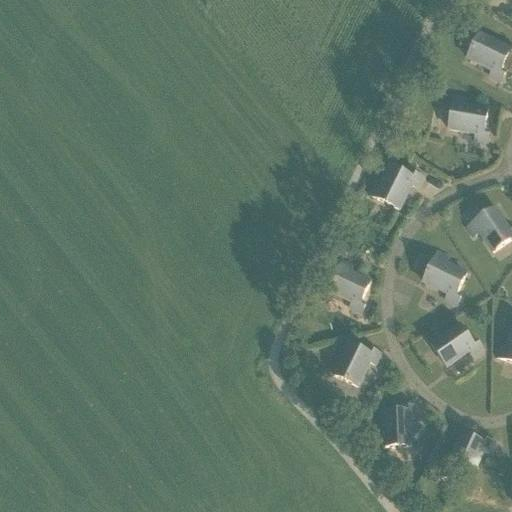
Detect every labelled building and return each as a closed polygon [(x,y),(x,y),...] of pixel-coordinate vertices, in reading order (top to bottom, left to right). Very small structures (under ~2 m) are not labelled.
[(493,72),(490,78),(502,84),(506,75),(502,72),(511,52),(481,37),(469,60),(493,72)] [(488,144),(490,135),(485,134),(489,112),(465,107),(466,100),(455,99),(450,131),(477,136),(475,142),(488,144)] [(423,179),(414,174),(412,179),(392,169),(381,190),(375,187),(370,197),(400,212),(412,187),(418,190),(423,179)] [(511,232),(511,234),(496,211),(468,229),(475,239),(480,235),(494,255),(511,242),(511,232)] [(458,308),(462,299),(458,296),(467,276),(446,266),(449,259),(439,255),(424,284),(449,296),(446,302),(458,308)] [(362,316),(366,307),(362,305),(371,284),(350,274),(353,268),(343,263),(329,293),(353,304),(351,310),(362,316)] [(484,351),(478,343),(474,346),(461,327),(442,341),(438,335),(429,342),(448,369),(470,353),(474,359),(484,351)] [(511,337),(507,351),(501,349),(497,359),(511,364),(511,337)] [(370,364),(376,367),(381,356),(372,352),(370,356),(350,346),(335,378),(358,389),(370,364)] [(417,408),(407,409),(407,413),(385,414),(386,438),(379,438),(379,449),(412,448),(411,421),(418,421),(417,408)] [(495,445),(486,441),(484,445),(464,435),(453,457),(447,454),(442,464),(472,478),(484,454),(490,456),(495,445)]
